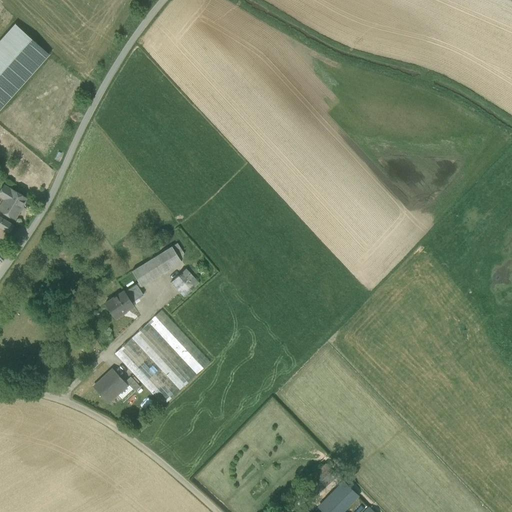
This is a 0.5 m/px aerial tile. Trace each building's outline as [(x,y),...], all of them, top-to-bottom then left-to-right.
[(0,108),(48,55),(14,25),(0,41),(0,108)] [(11,189),(10,190),(7,188),(2,197),(5,199),(0,207),(0,210),(14,219),(26,198),(11,189)] [(191,241),(210,223),(204,216),(184,234),(191,241)] [(13,225),(0,217),(0,227),(9,233),(13,225)] [(203,247),(253,302),(269,287),(219,232),(203,247)] [(141,287),(181,261),(171,247),(131,271),(138,283),(141,287)] [(186,268),(170,283),(184,297),(199,283),(186,268)] [(234,321),(199,283),(184,297),(219,335),(234,321)] [(136,284),(124,292),(131,303),(143,295),(138,288),(136,284)] [(124,292),(124,291),(104,304),(114,319),(122,314),(122,313),(133,305),(131,303),(124,292)] [(164,307),(173,317),(187,305),(178,295),(164,307)] [(161,310),(148,323),(196,374),(209,362),(161,310)] [(148,323),(131,338),(179,390),(196,374),(148,323)] [(179,390),(131,338),(114,354),(162,405),(179,390)] [(125,385),(112,370),(93,387),(108,403),(117,394),(116,393),(125,385)] [(125,381),(135,392),(140,387),(130,377),(125,381)] [(116,393),(117,394),(126,386),(125,385),(116,393)] [(325,464),(307,482),(318,493),(336,475),(325,464)] [(343,482),(331,494),(346,508),(357,496),(343,482)] [(323,511),(341,511),(346,508),(331,494),(318,507),(323,511)]
